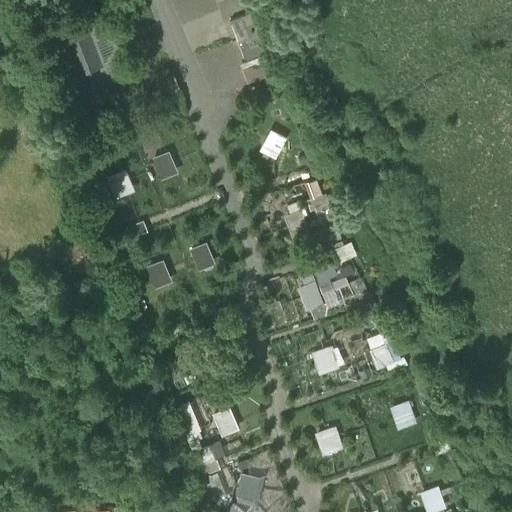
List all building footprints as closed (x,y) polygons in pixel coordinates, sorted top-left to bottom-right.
[(90,25),(62,36),(76,71),(104,61),(90,25)] [(258,33),(238,40),(246,61),(265,53),(258,33)] [(262,149),(279,157),(289,134),(272,126),(262,149)] [(162,175),(180,169),(173,148),(155,154),(162,175)] [(120,195),(138,187),(128,165),(110,173),(120,195)] [(320,244),(342,238),(324,175),(310,179),(322,223),(314,225),(320,244)] [(287,214),(294,235),(312,229),(301,198),(289,202),(293,212),(287,214)] [(200,266),(217,260),(210,239),(192,245),(200,266)] [(158,285),(175,277),(165,257),(149,264),(158,285)] [(360,298),(372,291),(363,274),(351,281),(360,298)] [(320,276),(301,284),(315,317),(334,309),(320,276)] [(393,324),(369,333),(380,364),(404,355),(393,324)] [(411,397),(392,404),(399,427),(419,420),(411,397)] [(191,428),(201,423),(191,401),(181,406),(191,428)] [(222,433),(241,428),(235,404),(216,408),(222,433)] [(324,452),(346,446),(339,422),(317,428),(324,452)] [(196,446),(205,471),(228,463),(219,438),(196,446)] [(243,468),(232,511),(254,511),(264,474),(243,468)] [(423,489),(430,511),(447,506),(441,484),(423,489)]
